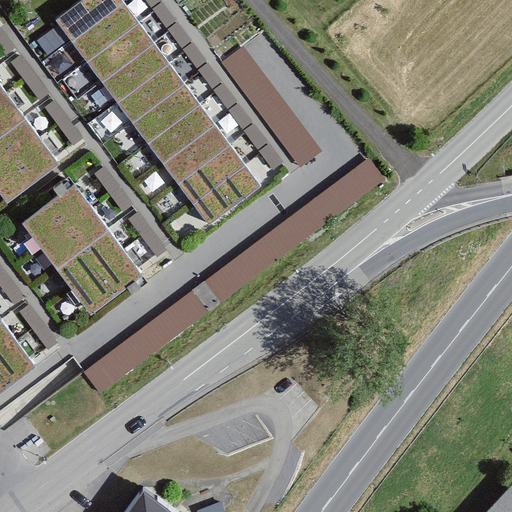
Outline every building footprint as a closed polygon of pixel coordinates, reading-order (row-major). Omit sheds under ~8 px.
[(263,185),(124,0),(86,0),(61,19),(213,222),(263,185)] [(244,45),(222,61),(302,170),(325,154),(244,45)] [(60,163),(0,83),(0,192),(8,202),(60,163)] [(62,98),(50,106),(73,140),(85,132),(62,98)] [(371,153),(88,373),(107,398),(391,178),(371,153)] [(143,273),(77,184),(29,220),(94,308),(143,273)] [(0,391),(37,364),(0,314),(0,391)] [(188,511),(156,488),(137,511),(188,511)] [(511,511),(511,494),(494,511),(511,511)]
